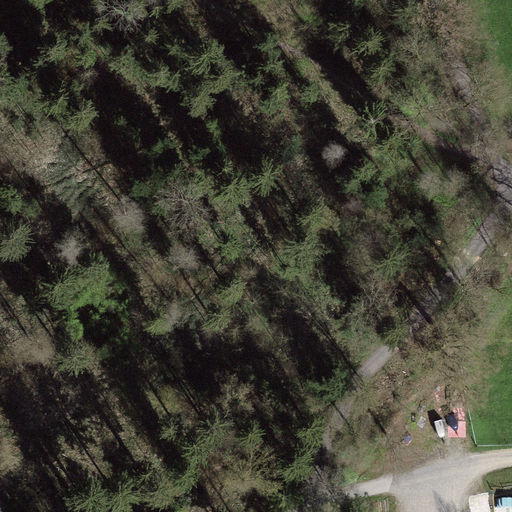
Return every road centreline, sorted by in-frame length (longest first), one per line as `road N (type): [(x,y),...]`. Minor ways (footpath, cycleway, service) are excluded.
road 1 (track): [(511,206),(391,302),(360,343),(299,511)]
road 2 (track): [(241,0),(308,31),(511,187)]
road 3 (track): [(440,0),(511,168)]
road 4 (track): [(448,469),(361,487),(311,511)]
